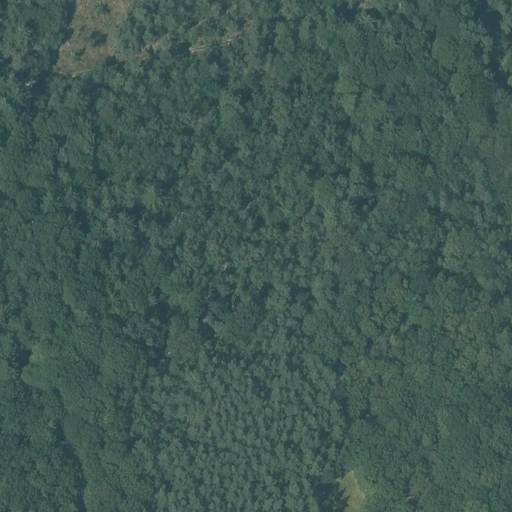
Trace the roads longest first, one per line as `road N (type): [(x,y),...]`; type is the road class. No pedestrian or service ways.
road 1 (track): [(95,511),(60,384),(58,301),(27,189),(32,83)]
road 2 (track): [(32,83),(370,0)]
